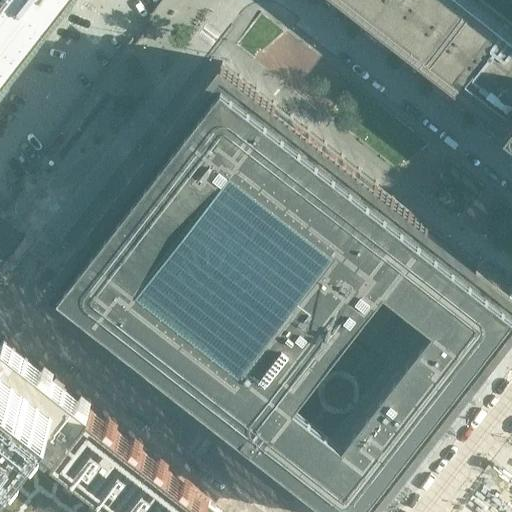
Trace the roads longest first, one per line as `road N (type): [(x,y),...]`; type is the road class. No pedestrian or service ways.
road 1 (unclassified): [(237,0),(1,289),(285,511)]
road 2 (unclassified): [(290,0),(511,171)]
road 3 (unclassified): [(511,400),(427,511)]
